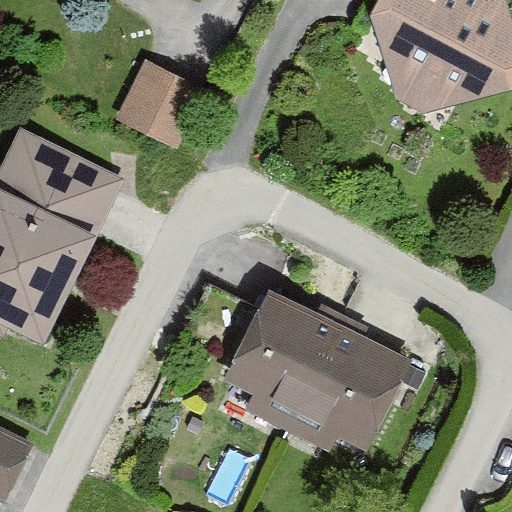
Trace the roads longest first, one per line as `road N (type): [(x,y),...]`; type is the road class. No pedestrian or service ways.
road 1 (residential): [(40,511),(181,221),(216,191),(265,186),(501,309),(511,329)]
road 2 (residential): [(511,375),(446,511)]
